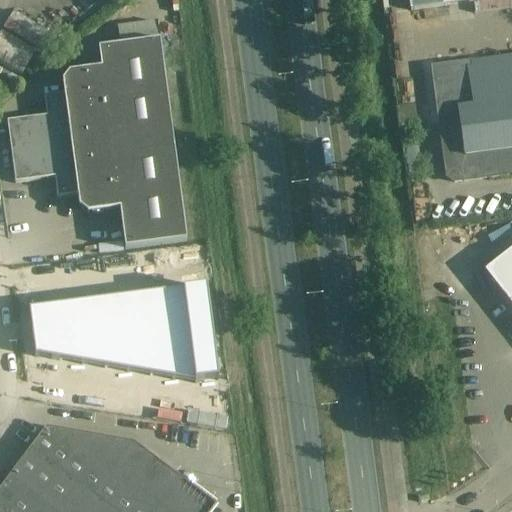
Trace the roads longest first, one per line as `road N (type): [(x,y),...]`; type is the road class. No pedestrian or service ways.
road 1 (primary): [(244,0),(314,511)]
road 2 (primary): [(366,511),(297,0)]
